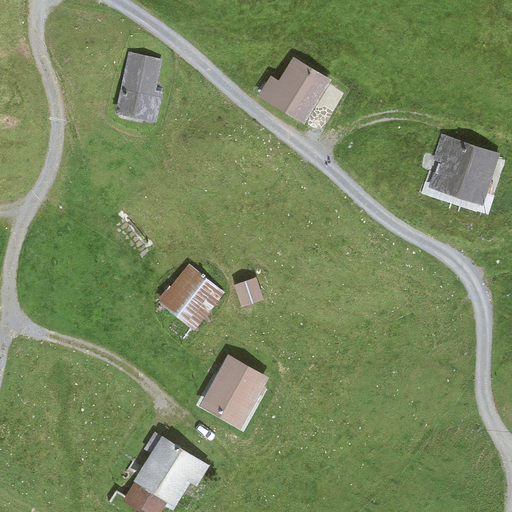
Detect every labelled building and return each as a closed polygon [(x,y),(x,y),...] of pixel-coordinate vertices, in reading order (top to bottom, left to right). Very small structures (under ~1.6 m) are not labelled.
[(129,52),(116,120),(155,127),(167,59),(129,52)] [(270,80),(257,101),(302,130),(330,86),(293,62),(278,85),(270,80)] [(461,145),(443,139),(437,155),(446,158),(444,165),(438,163),(432,182),(481,199),(495,157),(469,148),(466,145),(461,145)] [(190,262),(156,305),(196,336),(230,293),(190,262)] [(233,289),(240,315),(264,308),(256,282),(233,289)] [(241,419),(257,390),(262,393),(265,387),(260,385),(263,381),(229,362),(207,400),(220,407),(218,410),(223,413),(225,410),(241,419)] [(166,511),(174,511),(186,494),(196,500),(212,473),(161,441),(124,502),(141,511),(163,511),(164,511),(166,511)]
